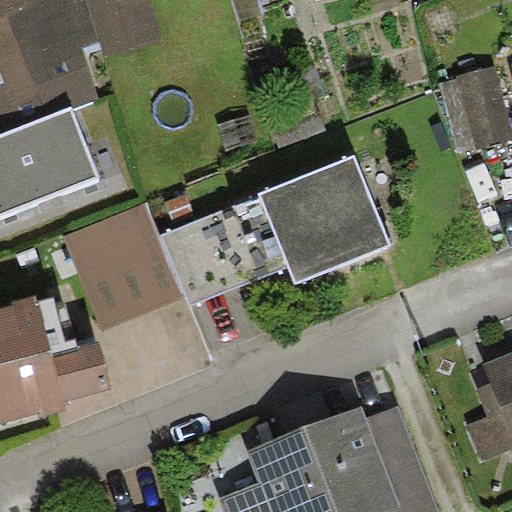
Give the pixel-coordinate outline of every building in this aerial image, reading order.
[(0,0),(0,140),(71,112),(81,107),(37,0),(0,0)] [(37,0),(81,107),(99,99),(83,49),(100,44),(87,0),(37,0)] [(87,0),(100,44),(104,57),(163,40),(151,0),(144,0),(141,1),(140,0),(87,0)] [(398,3),(397,0),(370,0),(374,11),(398,3)] [(478,152),(511,142),(511,124),(496,69),(457,80),(478,152)] [(99,181),(71,112),(0,140),(0,220),(59,197),(99,181)] [(295,288),(392,250),(356,161),(260,199),(261,202),(242,209),(235,212),(260,275),(265,273),(286,265),(295,288)] [(148,204),(61,237),(98,333),(185,300),(161,237),(148,204)] [(241,205),(161,237),(185,300),(189,309),(268,279),(265,273),(260,275),(235,212),(242,209),(241,205)] [(37,296),(0,305),(0,427),(65,410),(63,402),(110,390),(96,341),(71,348),(52,353),(37,296)] [(511,355),(484,366),(491,385),(478,390),(489,419),(467,427),(480,462),(511,449),(511,355)] [(438,511),(399,407),(365,420),(400,510),(394,511),(438,511)] [(365,420),(362,410),(246,453),(259,486),(219,500),(223,511),(394,511),(400,510),(365,420)]
